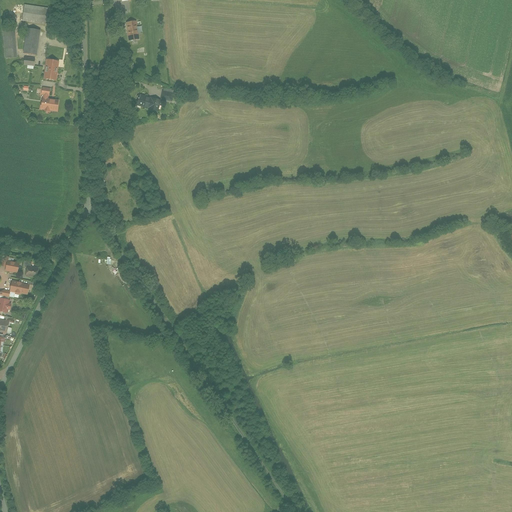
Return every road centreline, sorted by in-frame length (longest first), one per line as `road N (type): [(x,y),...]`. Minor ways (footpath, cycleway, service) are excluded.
road 1 (residential): [(88,203),(265,468)]
road 2 (unclassified): [(88,203),(82,0)]
road 3 (residential): [(6,372),(88,203)]
